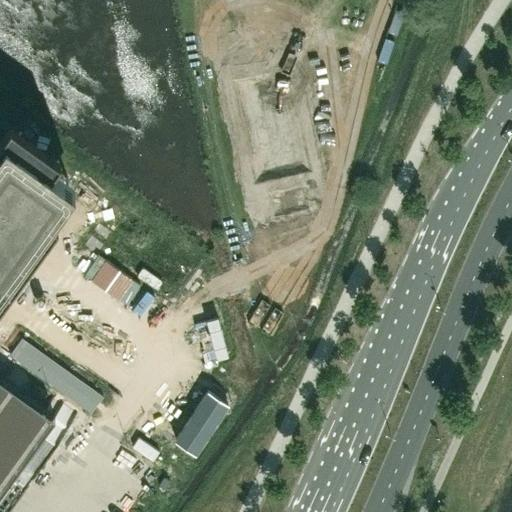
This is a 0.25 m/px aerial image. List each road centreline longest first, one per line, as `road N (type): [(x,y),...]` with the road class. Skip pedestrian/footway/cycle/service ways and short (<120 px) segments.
road 1 (secondary): [(511,106),(450,206),(306,511)]
road 2 (secondary): [(377,511),(511,195)]
